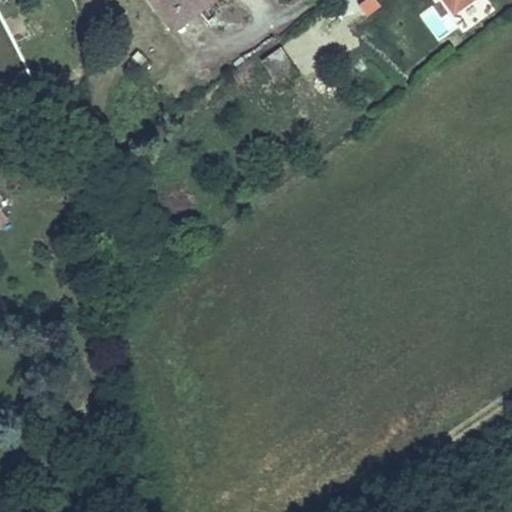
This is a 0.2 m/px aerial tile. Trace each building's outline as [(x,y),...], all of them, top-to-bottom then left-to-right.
[(143,0),(177,39),(192,27),(169,0),(143,0)] [(169,0),(192,27),(225,0),(169,0)] [(389,0),(344,0),(336,7),(358,29),(389,0)] [(500,0),(473,0),(467,4),(480,20),(502,2),(500,0)] [(280,65),(302,88),(320,75),(298,49),(280,65)] [(0,171),(0,207),(18,197),(2,171),(0,171)] [(18,197),(0,207),(0,224),(25,209),(18,197)]
